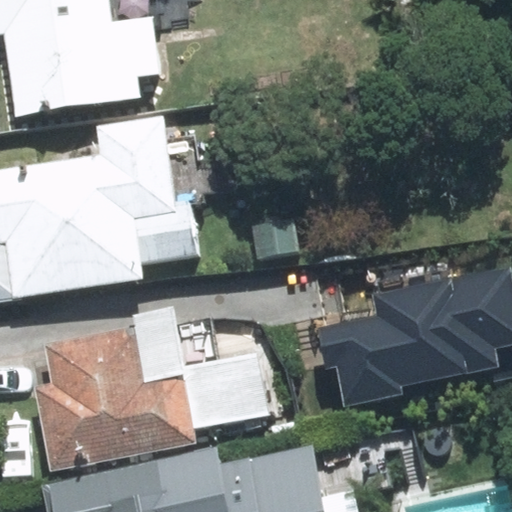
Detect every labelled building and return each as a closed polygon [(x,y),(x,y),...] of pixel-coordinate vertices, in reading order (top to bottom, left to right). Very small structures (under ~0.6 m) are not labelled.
[(22,122),(152,105),(149,85),(170,82),(163,26),(121,32),(117,0),(0,0),(0,43),(12,42),(22,122)] [(0,177),(0,201),(6,243),(0,244),(0,306),(196,280),(193,260),(205,258),(199,208),(186,210),(174,125),(103,134),(107,163),(0,177)] [(262,263),(305,257),(300,224),(258,231),(262,263)] [(402,400),(511,378),(511,272),(511,273),(509,267),(376,293),(381,316),(319,329),(327,367),(337,365),(346,406),(401,395),(402,400)] [(41,392),(56,478),(205,451),(193,381),(196,380),(184,316),(140,324),(142,334),(52,350),(59,389),(41,392)] [(231,452),(51,493),(55,511),(334,511),(321,450),(235,469),(231,452)]
